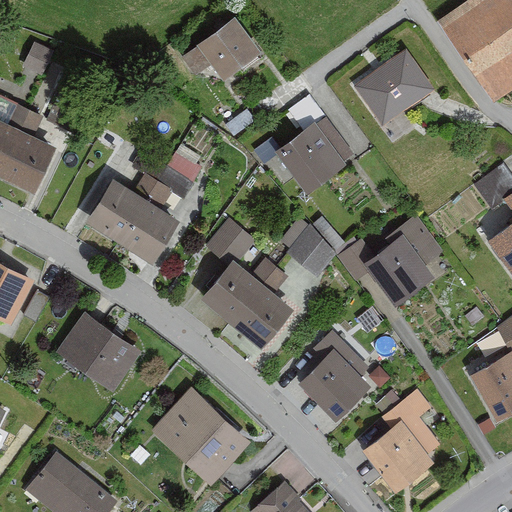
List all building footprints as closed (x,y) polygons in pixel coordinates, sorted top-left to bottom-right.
[(511,0),(464,0),(435,20),(491,102),(511,87),(511,0)] [(254,51),(227,16),(191,45),(193,48),(183,56),(197,73),(207,66),(218,79),(254,51)] [(50,52),(30,43),(20,65),(41,74),(50,52)] [(428,90),(402,50),(351,84),(378,124),(428,90)] [(285,110),(299,130),(270,149),(300,192),(341,164),(338,160),(348,153),(308,95),(285,110)] [(17,106),(9,123),(0,118),(0,171),(31,186),(52,142),(34,134),(42,118),(17,106)] [(136,192),(115,179),(91,219),(150,255),(173,217),(156,207),(166,190),(144,177),(136,192)] [(511,192),(500,201),(511,217),(480,240),(511,282),(511,192)] [(332,252),(298,218),(281,242),(291,249),(287,254),(316,274),(332,252)] [(443,255),(419,220),(388,241),(391,245),(379,254),(371,242),(347,259),(363,282),(374,274),(395,304),(435,276),(428,265),(443,255)] [(287,275),(266,258),(251,277),(238,266),(254,246),(232,228),(213,251),(229,264),(205,294),(263,342),(288,310),(270,295),(287,275)] [(28,282),(0,266),(0,326),(3,328),(28,282)] [(133,351),(88,319),(65,351),(111,383),(133,351)] [(511,319),(494,332),(508,351),(511,349),(511,319)] [(313,347),(326,360),(305,381),(337,413),(365,385),(355,375),(364,367),(329,332),(313,347)] [(511,362),(508,355),(465,377),(482,409),(487,407),(493,420),(511,409),(511,362)] [(242,442),(185,391),(148,433),(205,484),(242,442)] [(430,412),(413,392),(377,420),(384,429),(355,452),(389,494),(427,464),(423,458),(440,445),(420,420),(430,412)] [(103,511),(111,503),(52,456),(21,493),(44,511),(103,511)] [(302,511),(280,486),(249,511),(302,511)]
